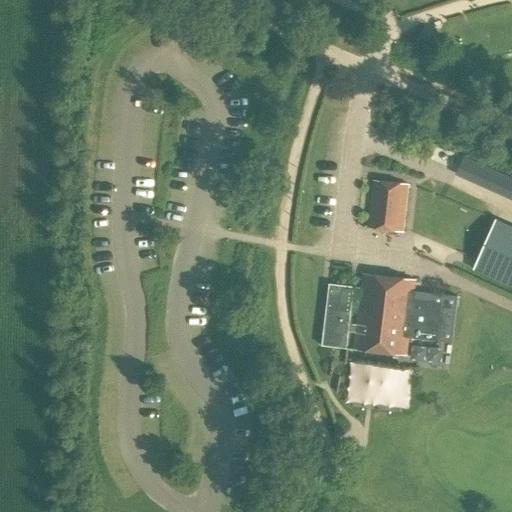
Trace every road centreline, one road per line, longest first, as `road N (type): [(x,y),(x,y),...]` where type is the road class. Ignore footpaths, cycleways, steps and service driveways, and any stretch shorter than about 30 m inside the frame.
road 1 (track): [(305,511),(315,435),(280,291),(281,245),(299,140),(328,48)]
road 2 (unclassified): [(385,74),(221,0)]
road 3 (track): [(511,130),(385,74)]
